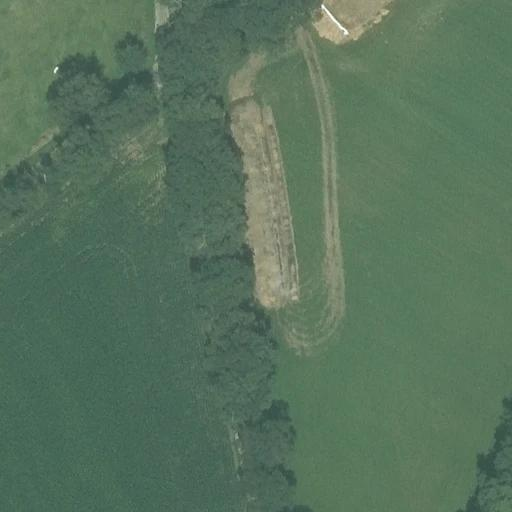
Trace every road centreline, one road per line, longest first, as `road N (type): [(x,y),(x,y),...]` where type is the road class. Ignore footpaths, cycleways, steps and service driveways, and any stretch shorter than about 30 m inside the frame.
road 1 (track): [(161,73),(260,511)]
road 2 (residential): [(254,0),(0,201)]
